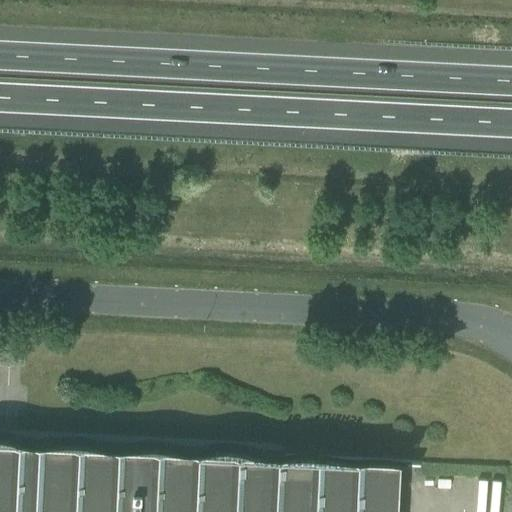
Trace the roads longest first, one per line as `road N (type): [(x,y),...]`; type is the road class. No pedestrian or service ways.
road 1 (unclassified): [(511,342),(480,321),(0,297)]
road 2 (motorway): [(511,74),(0,50)]
road 3 (motorway): [(0,97),(511,119)]
